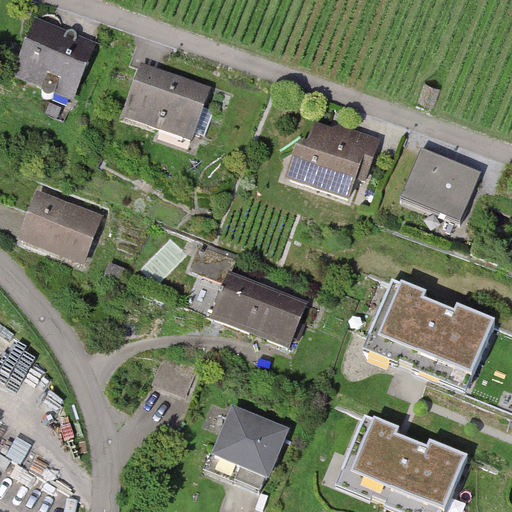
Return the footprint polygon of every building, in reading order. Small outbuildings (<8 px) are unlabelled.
[(97,50),(40,28),(19,81),(77,103),(97,50)] [(213,94),(144,71),(126,128),(194,150),(213,94)] [(437,111),(444,93),(428,87),(421,105),(437,111)] [(307,130),(289,186),(362,209),(380,153),(307,130)] [(481,180),(427,159),(406,212),(461,233),(481,180)] [(109,223),(41,197),(22,247),(89,273),(109,223)] [(307,304),(229,277),(213,324),(290,351),(307,304)] [(495,323),(400,285),(378,341),(473,379),(495,323)] [(166,359),(156,392),(191,403),(201,370),(166,359)] [(292,437),(234,415),(214,468),(272,489),(292,437)] [(449,511),(471,460),(364,417),(339,478),(423,511),(449,511)]
